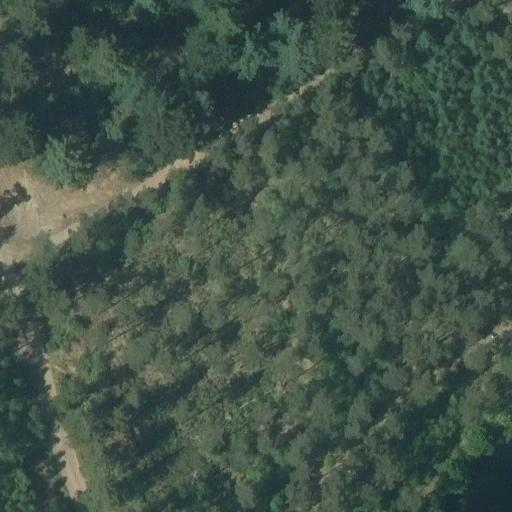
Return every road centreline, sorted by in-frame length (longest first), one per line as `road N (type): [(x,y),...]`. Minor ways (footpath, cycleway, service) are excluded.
road 1 (track): [(8,269),(453,0)]
road 2 (track): [(8,269),(83,511)]
